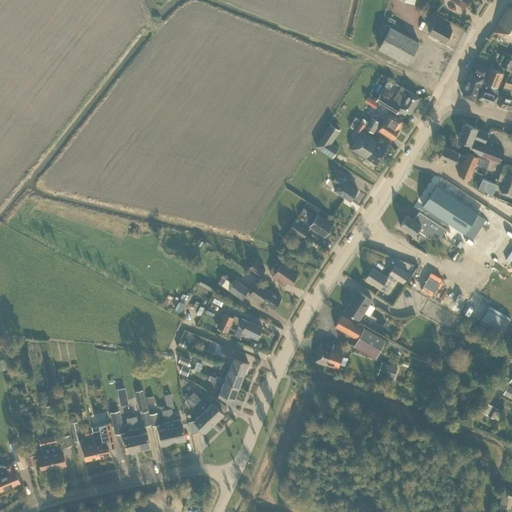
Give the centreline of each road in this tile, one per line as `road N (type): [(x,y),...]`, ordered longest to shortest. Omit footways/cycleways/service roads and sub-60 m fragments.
road 1 (tertiary): [(233,476),(303,318),(444,99)]
road 2 (unclassified): [(28,511),(61,497),(152,479),(233,476)]
